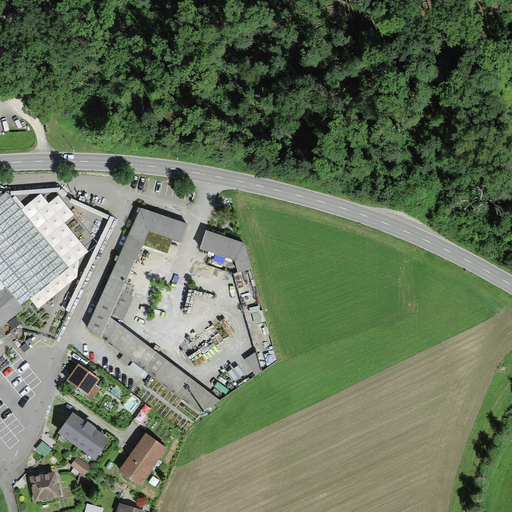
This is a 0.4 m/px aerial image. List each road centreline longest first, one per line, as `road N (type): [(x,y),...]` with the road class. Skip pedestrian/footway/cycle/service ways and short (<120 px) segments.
road 1 (residential): [(0,476),(21,453),(131,197),(199,214),(211,177)]
road 2 (primary): [(211,177),(418,238),(511,287)]
road 3 (primary): [(0,164),(94,162),(211,177)]
